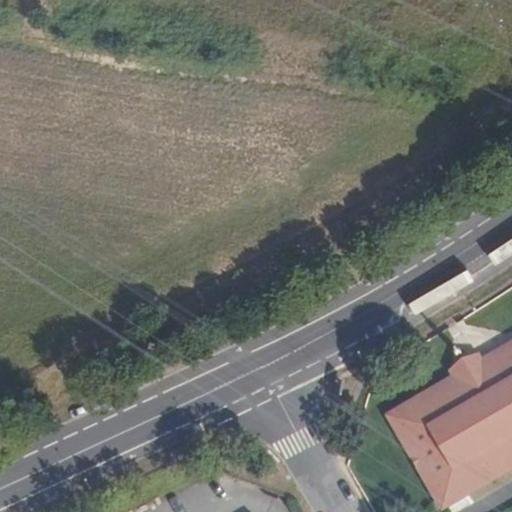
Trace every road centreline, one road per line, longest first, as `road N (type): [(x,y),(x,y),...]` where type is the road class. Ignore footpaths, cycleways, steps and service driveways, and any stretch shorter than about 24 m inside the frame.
road 1 (track): [(0,11),(511,86)]
road 2 (secondary): [(0,491),(268,363)]
road 3 (secondary): [(268,363),(511,220)]
road 4 (unclassified): [(268,363),(348,511)]
